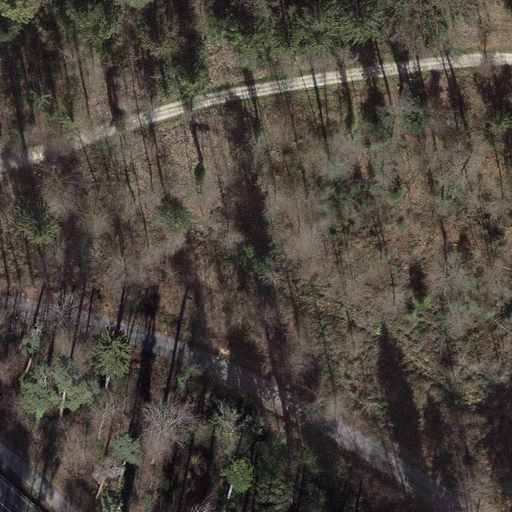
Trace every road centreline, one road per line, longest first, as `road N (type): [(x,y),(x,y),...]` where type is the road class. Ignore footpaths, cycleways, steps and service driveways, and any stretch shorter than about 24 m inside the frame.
road 1 (track): [(0,161),(216,94),(511,56)]
road 2 (unclassified): [(0,303),(83,319),(191,356),(373,450),(460,511)]
